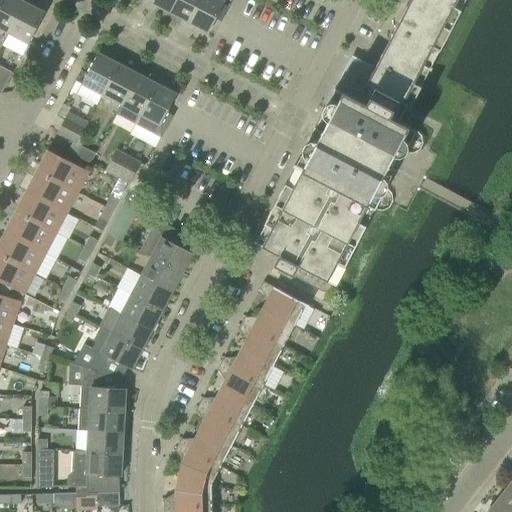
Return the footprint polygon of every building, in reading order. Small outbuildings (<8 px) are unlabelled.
[(26,2),(21,0),(2,0),(0,4),(0,27),(10,33),(26,2)] [(143,0),(141,5),(148,8),(152,0),(143,0)] [(155,12),(158,5),(171,12),(176,0),(152,0),(148,8),(155,12)] [(176,0),(171,12),(183,18),(180,25),(186,28),(201,0),(176,0)] [(197,25),(210,32),(226,2),(226,0),(201,0),(186,28),(193,32),(197,25)] [(360,81),(356,88),(342,80),(337,89),(336,88),(334,90),(335,90),(317,124),(296,164),(294,166),(295,167),(256,241),(256,240),(254,242),(280,256),(275,266),(322,290),(323,291),(324,291),(326,291),(327,291),(328,290),(329,290),(330,289),(331,288),(333,284),(337,286),(338,284),(337,283),(398,166),(417,130),(391,117),(399,101),(411,107),(430,72),(467,0),(411,0),(408,6),(407,5),(406,7),(407,8),(374,71),(356,61),(353,67),(352,68),(352,70),(352,71),(352,73),(353,74),(353,76),(354,77),(355,78),(357,79),(360,81)] [(10,33),(30,43),(46,13),(26,2),(10,33)] [(103,94),(119,64),(99,53),(78,93),(98,104),(103,94)] [(0,93),(2,93),(14,72),(0,64),(0,93)] [(138,74),(119,64),(103,94),(122,104),(138,74)] [(122,104),(118,113),(137,123),(157,83),(138,74),(122,104)] [(173,115),(168,112),(177,94),(157,83),(137,123),(162,136),(173,115)] [(86,128),(89,121),(69,111),(58,133),(74,141),(73,142),(81,146),(86,138),(82,136),(86,128)] [(77,155),(81,146),(73,142),(69,151),(77,155)] [(84,159),(92,163),(97,153),(89,149),(84,159)] [(142,162),(132,157),(117,149),(111,160),(136,173),(142,162)] [(89,171),(49,150),(38,170),(79,192),(89,171)] [(131,183),(136,173),(111,160),(106,170),(131,183)] [(68,212),(79,192),(38,170),(27,191),(68,212)] [(57,233),(57,232),(68,213),(68,212),(27,191),(17,211),(57,233)] [(107,206),(114,210),(119,199),(112,195),(107,206)] [(107,222),(114,210),(107,206),(100,218),(107,222)] [(47,253),(57,233),(17,211),(6,232),(47,253)] [(192,252),(198,241),(157,220),(141,250),(152,256),(183,273),(193,252),(192,252)] [(113,225),(108,233),(118,238),(122,229),(113,225)] [(47,253),(6,232),(0,243),(0,254),(36,274),(47,253)] [(113,247),(118,238),(108,233),(104,242),(113,247)] [(85,247),(93,251),(99,240),(91,236),(85,247)] [(93,251),(85,247),(79,258),(87,262),(93,251)] [(244,260),(258,267),(264,255),(250,248),(244,260)] [(0,254),(0,280),(13,287),(25,294),(36,274),(0,254)] [(173,292),(183,273),(152,256),(142,275),(173,292)] [(93,263),(89,271),(97,276),(102,267),(93,263)] [(93,285),(97,276),(89,271),(84,281),(93,285)] [(173,292),(142,275),(132,295),(163,311),(173,292)] [(70,276),(64,287),(72,291),(77,280),(70,276)] [(0,318),(14,323),(21,301),(8,296),(13,287),(0,280),(0,318)] [(264,281),(260,288),(271,294),(264,308),(298,325),(310,305),(264,281)] [(66,303),(72,291),(64,287),(58,298),(66,303)] [(153,330),(163,311),(132,295),(122,314),(153,330)] [(111,301),(106,298),(103,303),(111,308),(112,306),(112,302),(111,301)] [(68,310),(77,315),(82,306),(73,301),(68,310)] [(257,321),(246,316),(243,322),(287,345),(298,325),(264,308),(257,321)] [(73,323),(77,315),(68,310),(63,319),(73,323)] [(112,333),(143,349),(153,330),(122,314),(112,332),(112,333)] [(0,343),(6,345),(14,323),(0,318),(0,343)] [(243,322),(239,329),(250,334),(243,348),(275,365),(287,345),(243,322)] [(128,367),(132,369),(143,349),(112,333),(112,332),(101,327),(95,339),(96,343),(93,349),(84,344),(75,362),(74,363),(85,367),(99,370),(102,371),(109,357),(128,367)] [(46,345),(42,357),(50,360),(54,348),(46,345)] [(264,385),(271,371),(275,365),(243,348),(235,362),(225,356),(221,363),(264,385)] [(47,371),(50,360),(42,357),(38,369),(47,371)] [(221,363),(218,369),(229,375),(221,388),(254,405),(264,385),(221,363)] [(85,367),(84,387),(82,387),(81,408),(125,411),(126,388),(99,386),(99,370),(85,367)] [(214,402),(204,397),(200,403),(243,426),(254,405),(221,388),(214,402)] [(39,405),(49,406),(50,391),(40,391),(39,405)] [(200,403),(197,410),(207,416),(200,429),(233,446),(243,426),(200,403)] [(49,406),(39,405),(38,415),(48,416),(49,406)] [(24,419),(32,419),(32,407),(24,407),(24,419)] [(89,430),(124,432),(125,411),(81,408),(80,430),(89,431),(89,430)] [(32,419),(24,419),(24,431),(32,431),(32,419)] [(193,443),(183,437),(179,444),(222,466),(233,446),(200,429),(193,443)] [(89,431),(88,451),(88,452),(123,454),(124,432),(89,430),(89,431)] [(38,449),(48,449),(48,439),(38,439),(38,449)] [(179,444),(176,451),(186,456),(183,463),(179,477),(213,484),(222,466),(179,444)] [(50,470),(54,466),(54,449),(38,449),(38,470),(50,470)] [(98,493),(120,492),(120,476),(122,476),(123,454),(88,452),(88,451),(79,451),(76,450),(75,452),(74,452),(73,472),(68,475),(68,486),(70,486),(70,487),(76,487),(76,492),(77,496),(87,495),(97,496),(98,493)] [(24,452),(24,465),(32,465),(32,452),(24,452)] [(32,477),(32,465),(24,465),(23,477),(32,477)] [(54,488),(54,466),(50,470),(38,470),(38,488),(54,488)] [(165,505),(213,504),(213,484),(179,477),(176,490),(177,498),(165,498),(165,505)] [(498,500),(511,510),(511,483),(498,500)] [(77,496),(76,492),(64,493),(55,493),(55,502),(65,502),(77,502),(77,496)] [(121,505),(120,492),(98,493),(97,496),(98,502),(98,506),(121,505)] [(38,503),(55,502),(55,493),(37,493),(38,503)] [(0,504),(2,504),(12,504),(12,494),(1,495),(0,494),(0,504)] [(22,494),(12,494),(12,504),(22,503),(22,494)] [(511,511),(511,510),(498,500),(488,511),(511,511)]
